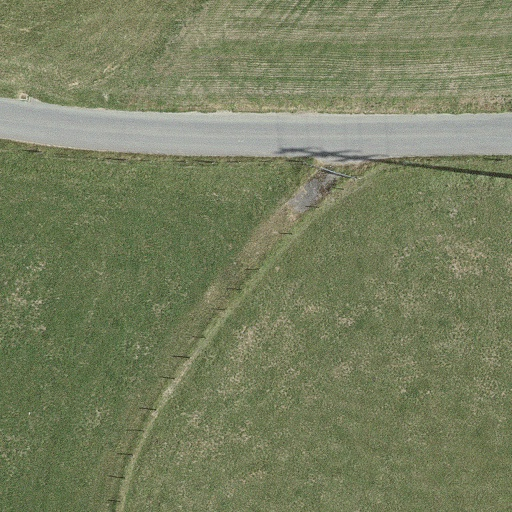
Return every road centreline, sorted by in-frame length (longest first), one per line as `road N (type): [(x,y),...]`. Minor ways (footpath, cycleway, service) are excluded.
road 1 (unclassified): [(0,118),(163,136),(511,131)]
road 2 (track): [(124,511),(139,430),(214,305),(373,138)]
